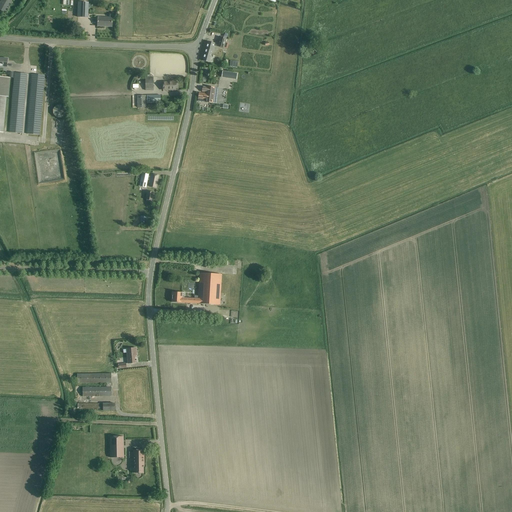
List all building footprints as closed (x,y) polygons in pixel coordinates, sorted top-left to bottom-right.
[(12,0),(1,0),(0,2),(0,10),(6,13),(12,0)] [(89,3),(79,2),(78,17),(88,18),(89,3)] [(113,18),(98,18),(98,26),(112,27),(113,18)] [(220,37),(218,47),(224,49),(227,39),(220,37)] [(203,61),(212,63),(214,56),(212,55),(215,44),(208,42),(203,61)] [(223,71),(222,78),(237,80),(238,73),(223,71)] [(27,74),(20,73),(15,73),(9,132),(21,133),(27,74)] [(32,74),(26,134),(39,135),(45,76),(32,74)] [(0,131),(4,132),(7,96),(9,97),(11,78),(0,77),(0,131)] [(154,91),(154,78),(146,78),(146,91),(154,91)] [(163,82),(163,91),(176,90),(176,82),(163,82)] [(213,103),(215,87),(208,87),(203,87),(202,92),(208,93),(208,94),(199,93),(198,98),(198,101),(213,103)] [(146,108),(146,102),(146,96),(137,96),(137,108),(146,108)] [(54,108),(54,109),(53,110),(53,112),(53,113),(54,114),(54,115),(55,116),(56,117),(57,117),(59,118),(60,118),(61,118),(62,117),(63,117),(64,116),(64,115),(65,114),(65,113),(65,111),(65,110),(65,109),(64,108),(63,107),(62,107),(61,106),(60,106),(59,106),(58,106),(57,106),(56,107),(55,107),(54,108)] [(148,178),(151,179),(150,182),(151,182),(150,187),(156,188),(158,176),(151,174),(151,177),(148,176),(148,175),(143,174),(141,183),(146,184),(148,178)] [(172,302),(235,306),(237,275),(200,273),(199,296),(195,296),(195,299),(184,298),(184,297),(182,297),(182,293),(173,292),(172,302)] [(136,348),(127,349),(128,364),(137,363),(137,361),(137,360),(136,360),(136,354),(137,354),(136,348)] [(111,374),(78,374),(78,384),(111,383),(111,374)] [(111,387),(83,388),(83,397),(111,396),(111,387)] [(111,437),(112,458),(125,458),(124,437),(111,437)] [(144,450),(134,450),(134,452),(130,452),(130,458),(134,457),(134,459),(135,473),(143,473),(143,465),(144,465),(144,450)]
